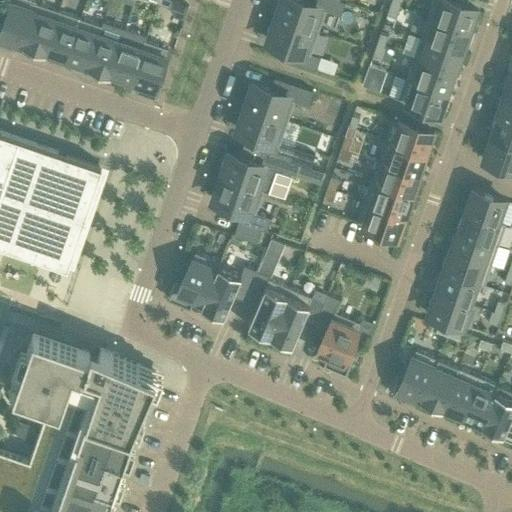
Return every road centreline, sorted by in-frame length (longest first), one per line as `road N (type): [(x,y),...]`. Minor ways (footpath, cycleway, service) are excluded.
road 1 (residential): [(356,429),(507,0)]
road 2 (residential): [(198,137),(131,334),(208,367)]
road 3 (residential): [(198,137),(0,67)]
road 4 (residential): [(208,367),(356,429)]
road 5 (residential): [(356,429),(503,490)]
road 6 (residential): [(156,511),(208,367)]
road 7 (residential): [(245,0),(198,137)]
